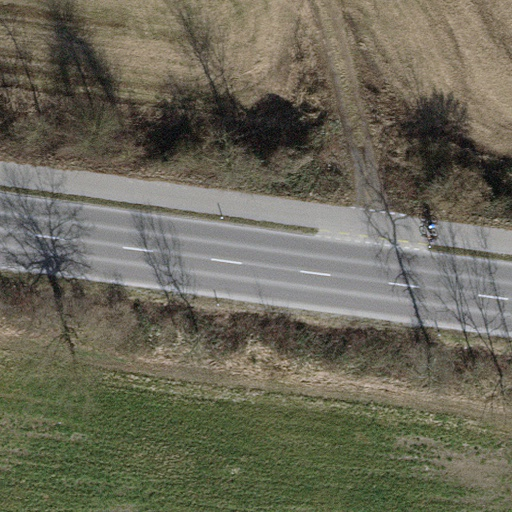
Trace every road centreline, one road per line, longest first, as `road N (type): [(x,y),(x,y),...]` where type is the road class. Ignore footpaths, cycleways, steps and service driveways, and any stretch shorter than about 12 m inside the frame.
road 1 (tertiary): [(0,230),(511,300)]
road 2 (track): [(383,283),(389,224),(321,0)]
